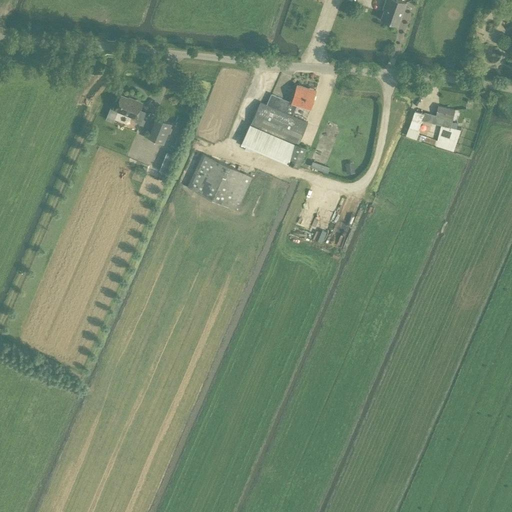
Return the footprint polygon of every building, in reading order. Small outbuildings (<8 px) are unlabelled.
[(387,0),(381,18),(398,24),(406,2),(400,0),(387,0)] [(241,142),(263,152),(287,163),(297,167),(305,147),(298,144),(307,122),(291,115),(296,104),(310,108),(316,90),(314,90),(314,91),(305,89),(305,87),(297,84),(292,102),(271,93),(267,104),(260,101),(241,142)] [(134,120),(141,123),(146,111),(140,109),(142,103),(121,94),(115,108),(136,117),(134,120)] [(423,135),(421,139),(453,149),(460,127),(450,125),(454,109),(438,104),(436,115),(424,112),(414,110),(408,135),(417,138),(420,130),(418,129),(422,117),(441,122),(437,139),(423,135)] [(163,143),(171,123),(159,118),(150,137),(163,143)] [(168,150),(160,168),(168,171),(175,153),(168,150)] [(235,209),(251,175),(202,152),(187,185),(235,209)] [(319,169),(321,163),(313,160),(311,166),(319,169)] [(346,162),(347,173),(355,172),(353,161),(346,162)] [(284,177),(286,172),(260,162),(258,167),(284,177)]
